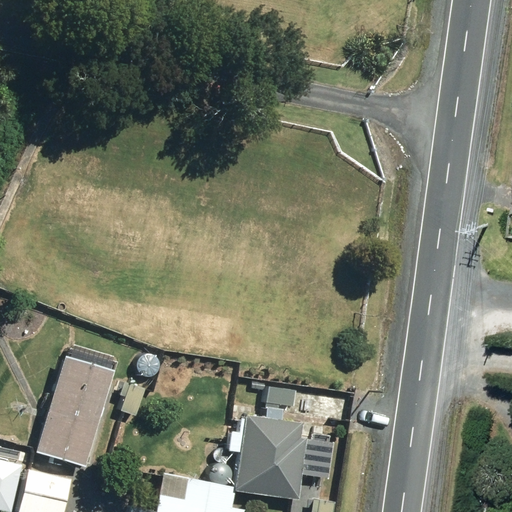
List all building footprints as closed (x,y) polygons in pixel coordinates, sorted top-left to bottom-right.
[(114,366),(63,350),(34,448),(85,463),(114,366)] [(135,412),(144,385),(127,380),(119,407),(135,412)] [(232,503),(234,485),(297,495),(306,434),(299,432),(302,417),(281,414),(282,405),(266,403),(264,412),(245,409),(244,414),(239,413),(237,427),(230,426),(227,447),(239,449),(233,482),(161,469),(154,511),(242,511),(244,505),(232,503)] [(0,505),(10,508),(22,460),(0,454),(0,505)] [(28,511),(62,511),(71,476),(27,465),(17,509),(28,511)] [(331,511),(334,492),(317,490),(316,498),(312,498),(311,504),(316,504),(314,511),(331,511)]
